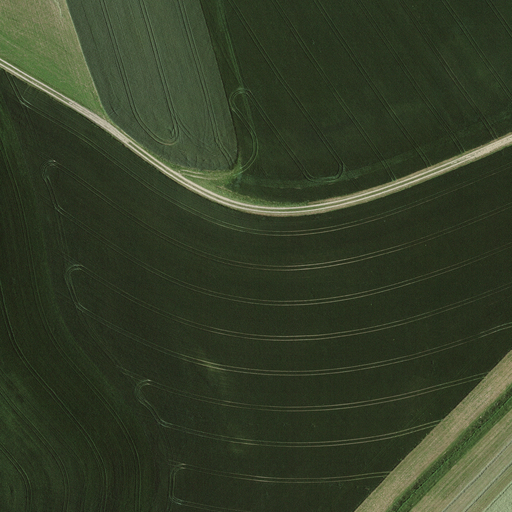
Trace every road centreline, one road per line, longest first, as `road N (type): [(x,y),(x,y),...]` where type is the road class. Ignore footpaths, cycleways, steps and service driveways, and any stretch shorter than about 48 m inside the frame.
road 1 (track): [(511,137),(342,202),(255,208),(198,189),(0,61)]
road 2 (track): [(165,169),(212,179),(241,166),(196,0)]
